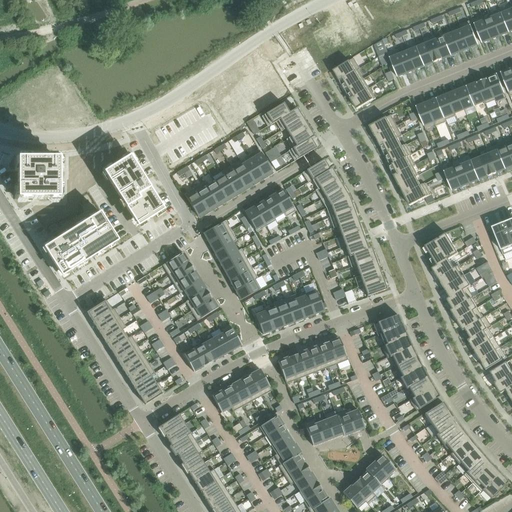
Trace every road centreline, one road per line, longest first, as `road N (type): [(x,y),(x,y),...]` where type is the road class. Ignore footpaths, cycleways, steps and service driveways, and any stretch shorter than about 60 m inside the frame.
road 1 (residential): [(141,422),(261,353),(414,295)]
road 2 (residential): [(66,301),(187,224),(133,118)]
road 3 (primary): [(103,511),(0,347)]
road 4 (residential): [(340,131),(408,91),(511,50)]
road 5 (residential): [(414,295),(461,388),(511,451)]
road 6 (residential): [(195,226),(344,137)]
road 7 (residential): [(141,422),(66,301)]
road 8 (residential): [(66,301),(0,197)]
road 9 (residential): [(397,244),(511,199)]
road 10 (residential): [(277,28),(340,131)]
